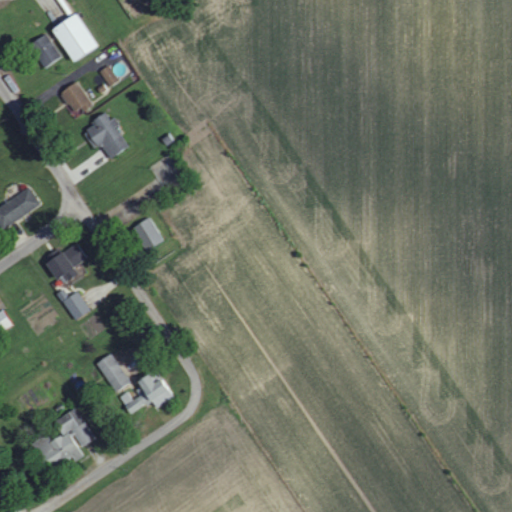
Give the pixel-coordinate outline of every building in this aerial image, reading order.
[(77,61),(101,46),(80,12),(56,28),(77,61)] [(47,66),(63,57),(49,33),(33,42),(47,66)] [(120,80),(111,64),(102,69),(111,85),(120,80)] [(94,102),(78,80),(62,92),(79,114),(94,102)] [(104,143),(112,157),(131,146),(111,112),(84,128),(96,148),(104,143)] [(43,203),(31,186),(0,207),(0,223),(4,229),(43,203)] [(165,239),(152,217),(135,226),(149,249),(165,239)] [(63,282),(79,271),(75,266),(89,257),(78,242),(63,252),(61,248),(46,257),(63,282)] [(70,296),(66,289),(60,292),(75,319),(91,310),(80,290),(70,296)] [(117,391),(132,381),(113,353),(99,362),(117,391)] [(176,396),(166,378),(159,382),(154,373),(137,382),(144,394),(134,400),(129,391),(122,395),(132,412),(155,400),(158,406),(176,396)] [(97,438),(79,406),(57,419),(66,433),(45,445),(58,468),(85,452),(82,446),(97,438)]
